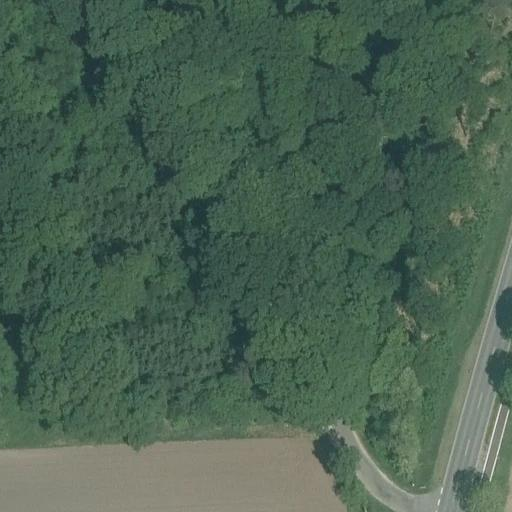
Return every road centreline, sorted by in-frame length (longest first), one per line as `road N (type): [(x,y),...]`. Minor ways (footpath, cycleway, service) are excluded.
road 1 (unclassified): [(128,0),(357,461),(431,511)]
road 2 (secondary): [(511,329),(458,511)]
